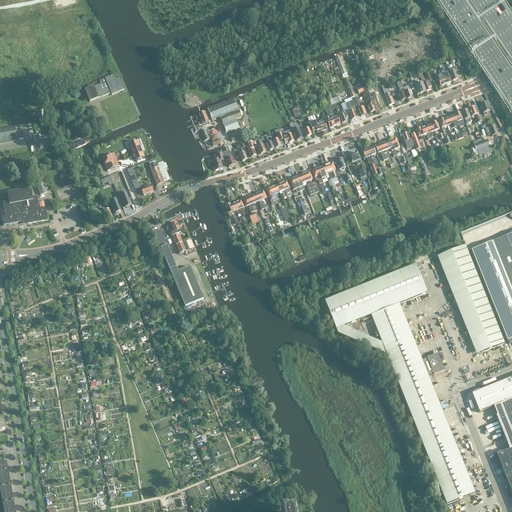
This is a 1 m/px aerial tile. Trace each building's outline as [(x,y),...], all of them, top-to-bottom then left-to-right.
[(342,76),(346,74),(343,64),(344,63),(342,57),(342,58),(341,55),(335,58),(336,60),(342,76)] [(456,67),(453,68),(454,71),(450,73),(453,82),(458,80),(455,72),(457,71),(456,67)] [(433,82),(430,72),(427,73),(428,75),(425,76),(427,81),(429,80),(430,83),(433,82)] [(441,86),(446,84),(442,72),(441,72),(439,72),(439,74),(437,75),(441,86)] [(442,72),(446,84),(451,82),(449,76),(448,74),(445,75),(444,72),(442,72)] [(99,82),(101,85),(85,91),(90,102),(111,94),(112,95),(124,90),(120,79),(116,81),(113,76),(99,82)] [(343,79),(351,98),(355,96),(347,78),(343,79)] [(404,89),(403,89),(401,82),(397,84),(399,88),(400,91),(398,92),(398,94),(401,101),(406,99),(404,92),(405,92),(404,89)] [(366,84),(357,87),(359,93),(368,90),(366,84)] [(423,84),(414,87),(417,95),(420,94),(426,92),(423,84)] [(405,92),(408,99),(412,97),(411,94),(412,94),(411,90),(414,89),(413,85),(407,87),(404,88),(405,92)] [(364,92),(366,99),(371,98),(371,101),(377,99),(374,89),(368,91),(364,92)] [(389,90),(384,92),(389,106),(394,104),(391,94),(390,94),(389,90)] [(341,102),(339,97),(332,100),(330,96),(328,97),(332,106),(341,102)] [(238,111),(234,99),(208,110),(212,121),(238,111)] [(348,103),(345,104),(347,108),(349,113),(351,120),(357,118),(355,111),(356,111),(358,110),(354,101),(348,103)] [(480,105),(484,117),(487,116),(486,113),(490,111),(487,103),(480,105)] [(345,115),(348,113),(345,104),(341,105),(344,113),(341,113),(342,116),(339,117),(342,124),(348,122),(345,115)] [(363,108),(358,109),(361,117),(367,114),(364,107),(363,108)] [(475,116),(478,123),(481,122),(481,121),(483,121),(481,116),(479,116),(477,116),(477,115),(475,107),(469,110),(472,117),(475,116)] [(328,116),(326,117),(327,121),(330,129),(335,127),(331,115),(329,112),(329,110),(326,111),(328,116)] [(470,118),(467,110),(462,113),(466,125),(470,123),(471,121),(470,118)] [(204,111),(198,114),(202,125),(209,123),(204,111)] [(332,111),(329,112),(331,115),(335,127),(340,125),(337,118),(335,119),(332,111)] [(221,119),(226,134),(239,129),(235,120),(242,118),(239,112),(221,119)] [(455,116),(457,122),(463,120),(460,113),(454,115),(455,116)] [(103,126),(99,115),(86,120),(87,122),(88,122),(91,131),(103,126)] [(314,116),(308,118),(310,124),(311,127),(311,128),(315,127),(316,131),(317,134),(322,132),(319,125),(317,125),(316,122),(314,116)] [(449,126),(451,130),(452,130),(452,131),(454,130),(454,129),(453,126),(452,124),(449,118),(444,119),(444,120),(447,127),(449,126)] [(444,120),(444,119),(439,121),(443,133),(446,132),(444,128),(447,127),(444,120)] [(21,124),(23,136),(35,134),(33,122),(21,124)] [(431,124),(434,132),(439,129),(437,122),(431,124)] [(293,124),(289,125),(292,131),(296,141),(298,141),(303,139),(298,125),(294,126),(293,124)] [(498,134),(494,125),(489,127),(489,128),(491,133),(492,136),(498,134)] [(0,128),(0,144),(18,141),(15,126),(0,128)] [(426,127),(421,129),(424,136),(426,135),(428,140),(431,139),(426,127)] [(312,135),(309,128),(304,130),(307,137),(312,135)] [(424,136),(421,129),(421,128),(415,130),(418,138),(419,137),(420,141),(423,140),(421,136),(424,136)] [(204,142),(209,140),(206,130),(200,133),(204,142)] [(286,144),(289,143),(289,144),(290,143),(291,144),(292,143),(293,142),(295,142),(292,134),(291,131),(282,135),(286,144)] [(284,140),(282,133),(278,135),(280,141),(279,141),(279,140),(273,142),(276,149),(281,147),(283,146),(284,145),(283,143),(282,143),(281,141),(284,140)] [(216,134),(210,136),(212,141),(211,142),(213,147),(219,145),(216,134)] [(404,143),(406,149),(414,147),(411,140),(410,141),(407,134),(402,136),(404,143)] [(267,144),(265,145),(267,151),(269,150),(269,152),(270,151),(270,152),(272,151),(272,150),(275,150),(272,142),(271,140),(270,138),(270,137),(266,139),(268,143),(267,144)] [(416,137),(412,139),(416,150),(421,148),(416,137)] [(393,148),(394,151),(397,150),(396,147),(398,146),(395,138),(390,140),(393,148)] [(258,147),(261,155),(266,153),(263,146),(264,145),(262,140),(259,141),(261,146),(258,147)] [(385,142),(388,150),(390,149),(392,152),(394,151),(393,148),(390,140),(385,142)] [(479,157),(493,152),(491,147),(490,147),(487,140),(479,143),(478,140),(473,142),(474,145),(475,147),(472,148),(474,156),(478,154),(479,157)] [(85,141),(67,149),(69,153),(87,145),(85,141)] [(131,149),(136,161),(145,157),(141,146),(140,147),(138,141),(133,143),(135,148),(131,149)] [(249,159),(251,158),(251,159),(256,157),(254,149),(255,149),(254,147),(253,143),(252,142),(248,144),(251,151),(246,152),(249,159)] [(382,158),(384,161),(386,160),(387,160),(385,157),(385,156),(384,154),(384,155),(380,144),(375,146),(378,154),(380,153),(382,158)] [(374,165),(375,166),(378,164),(376,160),(375,160),(374,156),(376,156),(372,147),(367,149),(370,157),(373,165),(374,165)] [(363,159),(365,159),(366,160),(365,160),(367,165),(368,164),(369,168),(370,167),(373,176),(378,174),(377,171),(375,166),(374,165),(373,165),(370,157),(367,149),(361,152),(363,159)] [(224,153),(226,159),(229,167),(235,165),(233,158),(232,158),(231,154),(228,155),(227,152),(224,153)] [(215,171),(223,169),(221,161),(226,159),(224,153),(216,155),(217,159),(212,161),(215,171)] [(352,164),(353,164),(353,165),(356,163),(357,166),(361,164),(357,153),(349,157),(352,164)] [(124,178),(122,175),(114,154),(102,159),(111,183),(124,178)] [(407,160),(411,172),(416,170),(412,158),(407,160)] [(339,171),(340,171),(341,172),(342,172),(343,172),(344,171),(345,170),(345,169),(346,169),(342,159),(336,162),(338,166),(337,166),(339,171)] [(327,165),(333,180),(336,178),(333,171),(335,170),(333,163),(327,165)] [(157,164),(149,167),(157,186),(164,183),(157,164)] [(322,167),(325,174),(327,173),(330,181),(333,180),(327,165),(322,167)] [(325,174),(322,167),(317,169),(322,181),(327,179),(325,174)] [(360,178),(367,176),(364,168),(357,170),(360,178)] [(317,169),(312,171),(315,178),(316,180),(318,180),(319,184),(323,183),(322,181),(317,169)] [(309,172),(304,174),(307,181),(312,179),(309,172)] [(68,178),(67,174),(60,177),(61,180),(64,188),(71,186),(68,178)] [(298,176),(294,178),(297,185),(297,186),(299,191),(299,192),(304,190),(302,184),(302,183),(299,176),(298,176)] [(506,186),(503,176),(498,178),(501,188),(506,186)] [(294,178),(289,180),(293,191),(296,190),(297,193),(299,192),(299,191),(297,186),(297,185),(294,178)] [(292,195),(289,189),(286,181),(281,183),(286,196),(287,197),(292,195)] [(315,182),(309,185),(313,194),(319,192),(315,182)] [(37,186),(40,195),(47,193),(44,183),(37,186)] [(286,196),(281,183),(276,185),(279,193),(282,192),(284,197),(286,196)] [(142,187),(138,188),(137,186),(132,189),(134,193),(141,191),(143,196),(153,192),(151,184),(146,186),(147,188),(143,189),(142,187)] [(276,200),(271,187),(266,190),(269,197),(271,196),(273,201),(276,200)] [(2,217),(4,225),(22,222),(22,220),(27,219),(28,224),(48,220),(46,208),(40,209),(37,196),(33,197),(31,188),(7,192),(9,201),(3,203),(5,217),(2,217)] [(261,200),(266,198),(263,191),(258,193),(261,200)] [(126,192),(120,194),(122,199),(126,208),(127,208),(129,207),(131,206),(128,197),(126,192)] [(261,200),(258,193),(253,195),(256,203),(258,202),(259,203),(258,203),(261,210),(265,209),(263,205),(261,200)] [(248,198),(254,212),(256,211),(255,208),(256,207),(254,204),(256,203),(253,195),(248,198)] [(250,209),(252,213),(254,212),(248,198),(243,200),(246,207),(248,206),(250,210),(250,209)] [(116,200),(111,202),(116,214),(116,213),(117,214),(119,213),(121,212),(118,204),(116,200)] [(236,203),(241,216),(244,215),(241,209),(244,208),(241,201),(236,203)] [(233,212),(234,212),(236,211),(239,218),(241,216),(236,203),(231,205),(230,205),(233,212)] [(231,213),(233,217),(232,218),(234,222),(237,221),(234,212),(233,212),(230,205),(231,205),(230,205),(225,207),(228,214),(231,213)] [(285,206),(280,208),(286,222),(290,220),(285,206)] [(259,223),(257,218),(255,213),(249,216),(251,221),(250,221),(253,225),(259,223)] [(186,242),(183,243),(179,234),(180,234),(178,232),(180,231),(177,223),(171,226),(174,232),(170,234),(176,247),(177,246),(180,254),(190,250),(186,242)] [(154,233),(164,256),(185,307),(204,299),(190,267),(178,272),(161,230),(154,233)] [(492,243),(471,251),(507,342),(511,339),(511,234),(507,237),(492,243)] [(465,246),(437,257),(476,355),(504,344),(465,246)] [(338,334),(387,355),(447,505),(475,494),(428,378),(433,376),(434,376),(445,372),(438,355),(427,359),(422,361),(399,305),(427,293),(416,265),(325,301),(338,334)] [(511,378),(472,395),(479,413),(494,407),(497,415),(495,416),(508,450),(501,453),(501,452),(496,455),(511,492),(511,378)] [(167,399),(171,398),(173,402),(176,400),(174,395),(173,396),(171,393),(166,395),(167,399)] [(0,474),(8,473),(7,464),(0,465),(0,474)] [(8,473),(0,474),(0,488),(0,490),(11,488),(8,473)] [(11,488),(0,490),(3,505),(14,503),(11,488)] [(179,500),(180,507),(184,507),(184,511),(187,511),(185,499),(179,500)]
